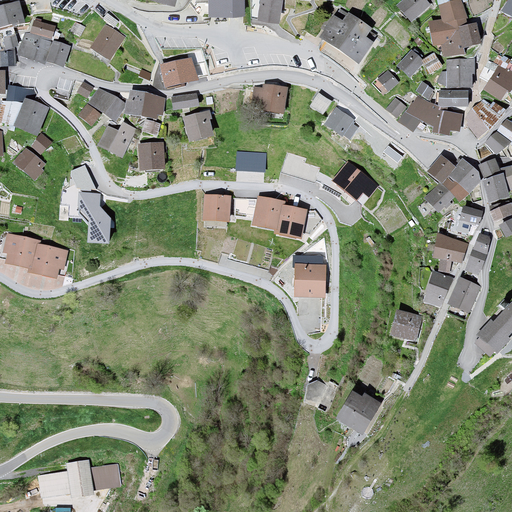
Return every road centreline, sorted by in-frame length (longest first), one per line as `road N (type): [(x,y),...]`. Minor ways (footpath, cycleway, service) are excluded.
road 1 (residential): [(0,277),(47,294),(145,263),(189,261),(274,289),(311,346),(324,343),(333,327),(335,244),(319,206),(281,187),(193,184),(122,193),(106,180),(79,127),(45,96),(48,71)]
road 2 (residential): [(48,71),(165,94),(289,75),(338,92),(399,138),(410,131)]
road 3 (tertiary): [(0,471),(60,437),(110,429),(154,441),(170,422),(165,408),(146,401),(0,397)]
road 4 (residential): [(250,40),(314,56),(410,131)]
road 5 (residential): [(477,317),(494,238),(474,158),(461,142)]
road 6 (tertiary): [(104,0),(151,25),(250,40)]
road 7 (residential): [(498,0),(461,142)]
